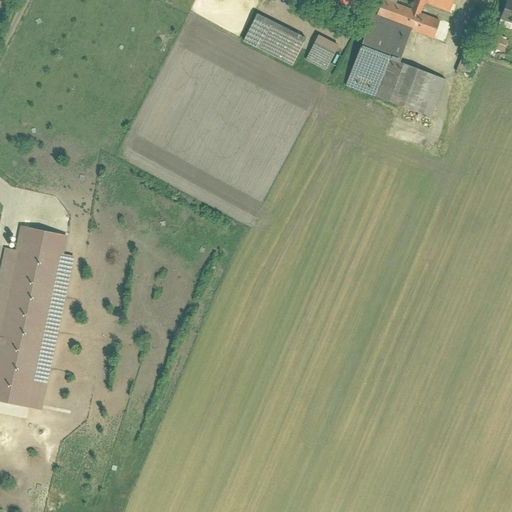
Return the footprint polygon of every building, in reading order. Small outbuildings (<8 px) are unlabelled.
[(317,0),(353,11),(356,0),(317,0)] [(449,0),(413,0),(410,8),(386,0),(381,0),(377,13),(372,12),(347,84),(429,112),(441,80),(392,63),(405,24),(430,32),(434,21),(414,14),(418,0),(424,0),(447,8),(449,0)] [(511,0),(504,0),(498,24),(511,27),(511,0)] [(306,37),(256,13),(244,38),(294,62),(306,37)] [(337,44),(319,34),(306,56),(325,67),(337,44)] [(501,52),(505,40),(489,34),(485,45),(501,52)] [(468,73),(473,61),(460,56),(455,67),(468,73)] [(67,234),(20,224),(15,247),(5,245),(0,266),(0,400),(40,409),(73,258),(63,255),(67,234)]
